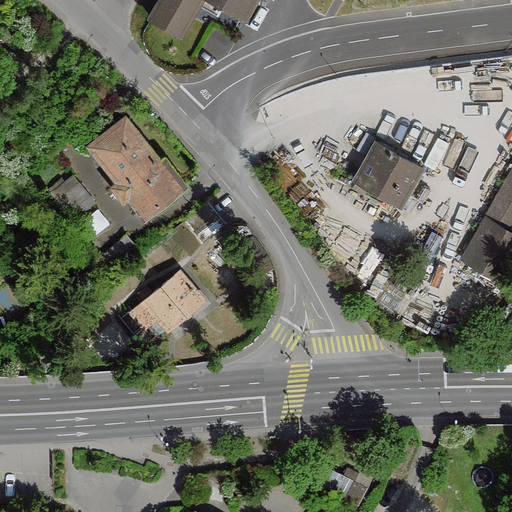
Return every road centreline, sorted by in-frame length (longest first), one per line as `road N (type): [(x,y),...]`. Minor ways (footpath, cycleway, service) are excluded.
road 1 (unclassified): [(302,266),(193,119),(71,0)]
road 2 (primary): [(214,400),(0,415)]
road 3 (unclassified): [(302,266),(286,336),(214,400)]
road 4 (primary): [(376,390),(214,400)]
road 5 (unclassified): [(376,390),(302,266)]
road 6 (primary): [(511,386),(376,390)]
